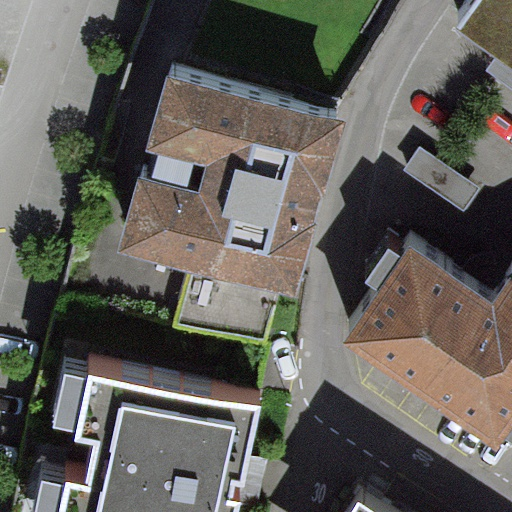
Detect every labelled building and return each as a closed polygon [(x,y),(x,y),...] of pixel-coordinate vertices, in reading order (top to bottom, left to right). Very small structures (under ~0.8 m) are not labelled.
[(511,264),(510,266),(511,267),(511,0),(466,0),(459,11),(511,49),(511,264)] [(143,164),(121,233),(199,257),(180,316),(266,326),(280,279),(295,284),(347,115),(174,63),(152,134),(211,152),(202,182),(143,164)] [(420,151),(406,172),(463,210),(477,189),(420,151)] [(497,433),(511,410),(511,267),(510,266),(492,291),(411,236),(403,249),(390,240),(370,270),(381,277),(345,329),(497,433)] [(225,511),(251,389),(84,354),(81,365),(61,361),(52,404),(90,412),(80,464),(38,455),(28,502),(49,506),(47,511),(225,511)] [(403,511),(358,482),(339,511),(403,511)]
